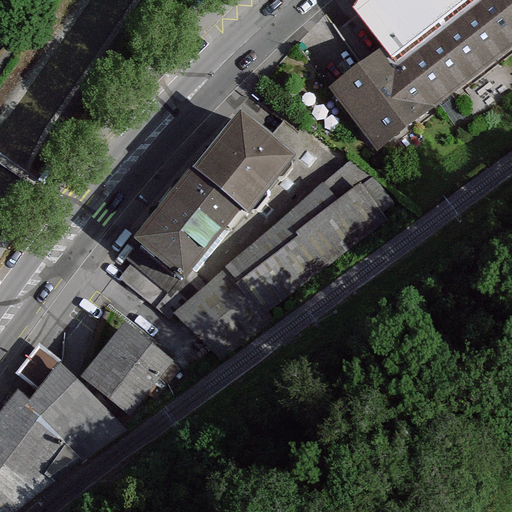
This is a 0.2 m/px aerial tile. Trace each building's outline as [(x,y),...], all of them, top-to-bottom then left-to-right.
[(366,0),(362,8),(390,45),(339,83),(380,147),(511,46),(511,24),(493,0),(366,0)] [(307,152),(251,106),(201,166),(251,207),(257,212),(307,152)] [(251,207),(201,166),(125,258),(139,269),(184,306),(210,284),(197,273),(251,207)] [(210,284),(184,306),(179,310),(222,361),(274,318),(270,313),(388,214),(349,168),(210,284)] [(179,310),(184,306),(139,269),(127,284),(170,319),(179,310)] [(129,325),(87,378),(134,416),(163,380),(173,389),(187,372),(129,325)] [(20,392),(0,417),(0,511),(17,511),(48,487),(130,432),(64,364),(33,401),(20,392)]
